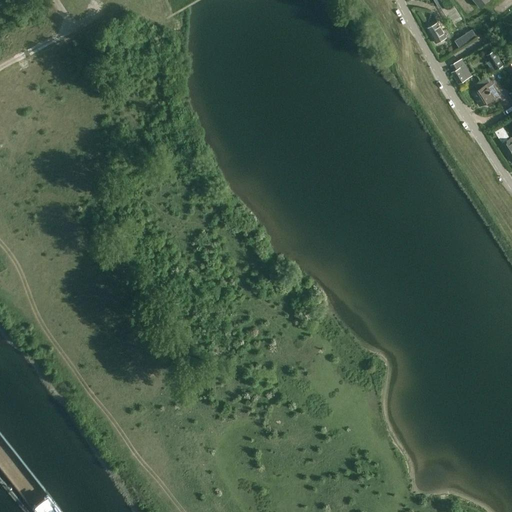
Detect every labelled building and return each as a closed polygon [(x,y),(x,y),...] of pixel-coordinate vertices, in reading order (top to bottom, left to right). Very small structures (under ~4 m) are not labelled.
[(439,5),(450,22),(457,17),(445,0),(433,0),(438,6),(439,5)] [(436,43),(446,37),(438,22),(427,28),(436,43)] [(459,46),(477,36),(473,29),(455,40),(459,46)] [(503,65),(494,50),(486,55),(495,70),(503,65)] [(458,83),(471,75),(462,60),(452,67),(455,71),(452,72),(458,83)] [(489,83),(472,93),(480,106),(487,101),(488,104),(498,97),(491,86),(489,83)] [(511,136),(501,144),(511,162),(511,136)]
